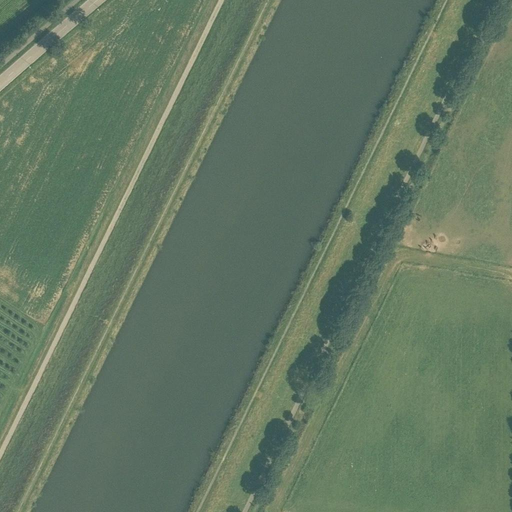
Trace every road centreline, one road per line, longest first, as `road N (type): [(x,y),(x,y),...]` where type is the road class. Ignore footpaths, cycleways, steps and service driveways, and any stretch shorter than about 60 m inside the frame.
road 1 (unclassified): [(247,511),(497,0)]
road 2 (track): [(0,459),(223,0)]
road 3 (tertiary): [(0,85),(96,0)]
